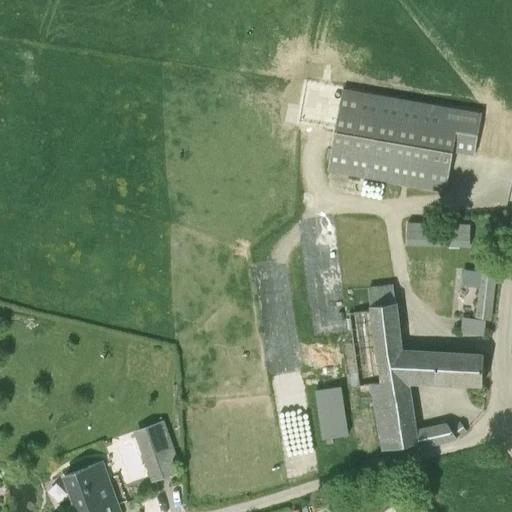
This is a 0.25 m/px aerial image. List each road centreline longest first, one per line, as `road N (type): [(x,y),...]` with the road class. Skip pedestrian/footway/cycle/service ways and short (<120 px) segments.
road 1 (unclassified): [(232,511),(459,444),(509,419)]
road 2 (unclassified): [(509,419),(502,353),(511,259)]
